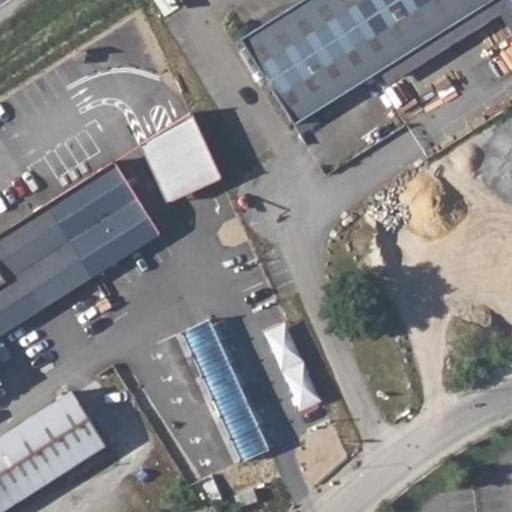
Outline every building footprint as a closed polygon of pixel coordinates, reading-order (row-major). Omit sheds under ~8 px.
[(511,0),(300,0),(250,32),(245,48),(293,124),(491,0),(511,0)] [(250,32),(239,39),(245,48),(250,32)] [(193,112),(142,144),(168,201),(222,176),(193,112)] [(0,380),(2,380),(0,377),(0,333),(102,268),(157,234),(134,198),(155,184),(134,149),(132,150),(122,133),(52,177),(63,194),(0,233),(0,271),(5,280),(0,283),(0,380)] [(157,234),(178,220),(155,184),(134,198),(157,234)] [(209,319),(180,332),(210,398),(240,385),(209,319)] [(210,398),(219,417),(248,404),(240,385),(210,398)] [(70,390),(0,434),(0,509),(104,443),(70,390)] [(219,417),(239,461),(269,448),(248,404),(219,417)] [(233,491),(237,503),(256,497),(252,485),(233,491)]
